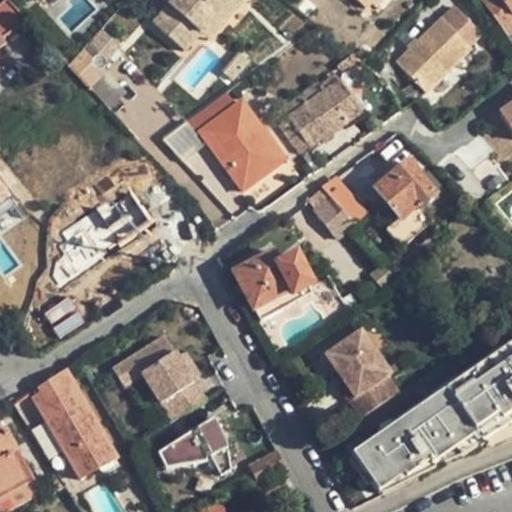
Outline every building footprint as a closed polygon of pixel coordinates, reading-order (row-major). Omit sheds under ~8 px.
[(0,0),(0,40),(27,21),(7,0),(0,0)] [(171,0),(167,5),(153,21),(180,46),(196,27),(201,32),(216,13),(224,21),(240,3),(237,0),(171,0)] [(480,0),(506,37),(511,32),(511,27),(492,0),(480,0)] [(511,0),(492,0),(511,27),(511,0)] [(438,18),(467,47),(480,35),(450,5),(438,18)] [(208,39),(224,21),(216,13),(201,32),(208,39)] [(393,59),(400,67),(422,90),(467,47),(442,22),(438,18),(437,19),(393,59)] [(185,50),(201,32),(196,27),(180,46),(185,50)] [(100,28),(81,50),(90,60),(91,57),(94,55),(98,54),(102,56),(104,59),(104,63),(119,45),(100,28)] [(68,65),(89,87),(103,73),(99,69),(96,69),(92,67),(90,64),(90,60),(81,50),(68,65)] [(249,62),(239,54),(223,72),(232,80),(249,62)] [(348,57),(328,71),(333,78),(353,64),(348,57)] [(105,71),(103,73),(89,87),(107,107),(124,91),(105,71)] [(321,96),(312,84),(281,108),(308,144),(324,133),(327,137),(359,114),(337,85),(321,96)] [(227,92),(187,122),(195,135),(236,106),(227,92)] [(241,103),(198,133),(218,163),(226,158),(232,166),(222,173),(238,195),(284,163),(241,103)] [(511,105),(497,116),(511,136),(511,105)] [(187,122),(162,141),(181,162),(206,146),(198,133),(195,135),(187,122)] [(433,196),(406,164),(374,191),(398,219),(384,231),(400,249),(431,223),(419,208),(433,196)] [(319,187),(338,208),(344,204),(350,198),(332,178),(319,187)] [(0,179),(0,208),(14,198),(0,179)] [(56,281),(152,227),(132,191),(55,234),(67,256),(48,267),(56,281)] [(354,215),(344,204),(338,208),(348,219),(354,215)] [(258,323),(294,305),(290,297),(309,287),(292,256),(273,265),(267,255),(232,272),(258,323)] [(313,294),(309,287),(290,297),(294,305),(313,294)] [(373,323),(360,332),(389,374),(403,364),(373,323)] [(360,332),(324,357),(354,398),(348,402),(360,419),(394,395),(382,379),(389,374),(360,332)] [(187,380),(173,359),(160,339),(108,372),(121,390),(136,380),(153,406),(161,401),(172,418),(200,399),(187,380)] [(475,434),(482,443),(511,422),(511,342),(351,454),(377,492),(404,475),(406,478),(431,461),(433,464),(475,434)] [(180,355),(173,359),(187,380),(193,375),(180,355)] [(65,370),(37,388),(40,394),(30,401),(43,423),(54,417),(71,447),(63,452),(80,482),(96,473),(103,477),(117,469),(114,463),(117,461),(65,370)] [(208,421),(158,450),(170,470),(200,465),(204,470),(211,465),(217,477),(227,471),(221,442),(208,421)] [(10,456),(17,452),(6,430),(0,433),(0,492),(23,481),(10,456)] [(161,472),(170,470),(158,450),(152,454),(161,472)] [(30,477),(17,452),(10,456),(23,481),(30,477)] [(220,503),(284,468),(275,452),(247,467),(249,474),(214,493),(220,503)] [(264,508),(290,494),(281,476),(254,490),(264,508)]
